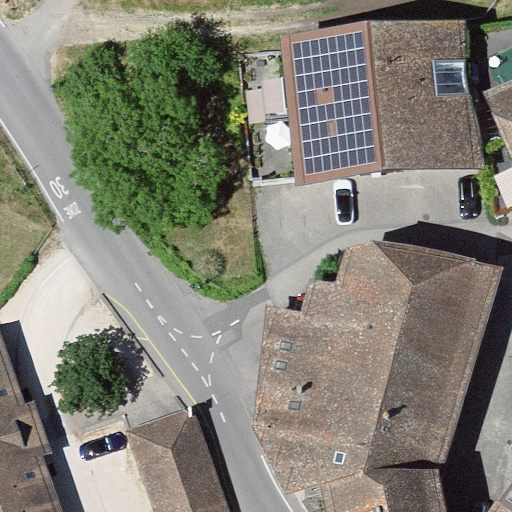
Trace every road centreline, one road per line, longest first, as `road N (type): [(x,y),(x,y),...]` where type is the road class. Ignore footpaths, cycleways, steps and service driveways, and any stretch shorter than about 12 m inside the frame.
road 1 (residential): [(192,360),(363,235),(511,243)]
road 2 (tertiary): [(0,76),(192,360)]
road 3 (tertiary): [(192,360),(259,511)]
